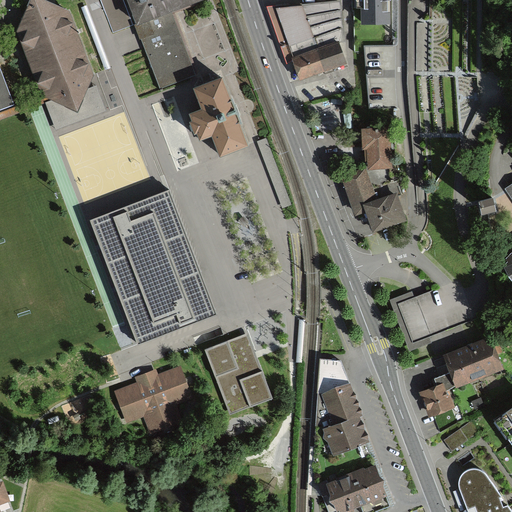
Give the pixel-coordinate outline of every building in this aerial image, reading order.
[(87,88),(93,75),(71,10),(46,0),(29,0),(17,28),(41,95),(52,100),(77,111),(87,88)] [(155,90),(197,75),(172,10),(179,8),(200,0),(100,0),(113,33),(131,26),(155,90)] [(364,51),(364,46),(393,46),(392,0),(355,0),(355,51),(364,51)] [(325,74),(348,66),(340,42),(342,28),(340,1),(277,8),(294,57),(291,58),(299,81),(325,71),(325,74)] [(87,6),(82,8),(105,69),(110,67),(87,6)] [(0,110),(14,105),(0,68),(0,110)] [(219,156),(248,145),(223,76),(193,87),(201,109),(189,113),(192,121),(190,122),(195,135),(197,134),(200,140),(211,136),(219,156)] [(77,111),(52,100),(46,103),(56,129),(107,111),(96,85),(87,88),(77,111)] [(361,128),(362,150),(367,149),(368,169),(393,168),(391,126),(361,128)] [(267,138),(257,141),(283,208),(292,204),(267,138)] [(372,234),(407,220),(396,192),(378,199),(366,166),(339,176),(355,216),(364,213),(372,234)] [(169,189),(90,219),(138,343),(217,313),(169,189)] [(490,199),(479,200),(480,212),(491,211),(490,199)] [(415,297),(413,292),(391,300),(411,351),(477,326),(459,280),(415,297)] [(247,334),(204,349),(229,416),(271,399),(256,359),(247,334)] [(450,389),(498,372),(489,345),(440,362),(450,389)] [(314,474),(328,511),(354,511),(355,509),(361,507),(363,511),(374,511),(391,506),(375,465),(366,443),(370,441),(360,417),(363,416),(341,361),(320,359),(316,435),(314,474)] [(137,383),(116,392),(127,420),(144,413),(151,431),(176,421),(169,403),(188,396),(177,368),(153,378),(151,374),(136,380),(137,383)] [(433,389),(419,394),(428,419),(449,411),(443,393),(450,390),(444,376),(430,381),(433,389)] [(511,441),(511,407),(496,420),(511,441)] [(470,422),(441,441),(449,451),(477,432),(470,422)] [(511,511),(509,507),(508,505),(504,507),(500,498),(502,497),(486,472),(483,471),(480,469),(475,468),(470,469),(466,471),(462,474),(460,478),(459,481),(459,485),(459,488),(467,510),(468,511),(511,511)] [(0,511),(0,503),(8,500),(2,483),(0,483),(0,511)] [(468,511),(459,488),(456,489),(464,511),(468,511)]
